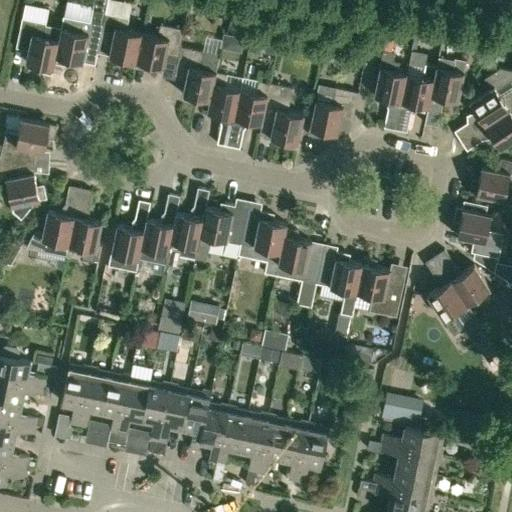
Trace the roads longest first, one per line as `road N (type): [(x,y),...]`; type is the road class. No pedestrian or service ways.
road 1 (residential): [(397,147),(427,154),(440,173),(420,234),(357,223),(317,184)]
road 2 (residential): [(75,109),(75,155),(86,173),(138,184),(187,157)]
road 3 (residential): [(187,157),(143,96),(105,90),(75,109)]
road 4 (residential): [(317,184),(187,157)]
